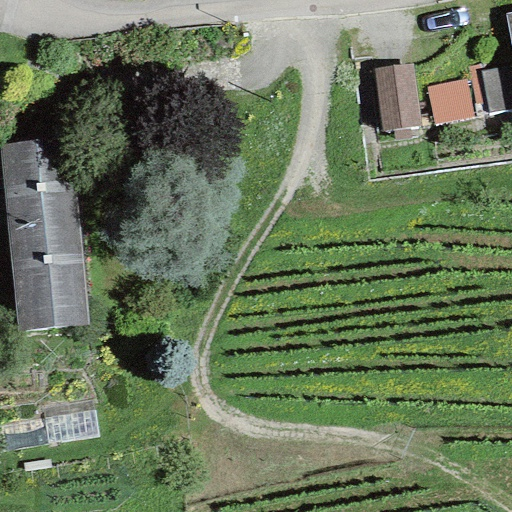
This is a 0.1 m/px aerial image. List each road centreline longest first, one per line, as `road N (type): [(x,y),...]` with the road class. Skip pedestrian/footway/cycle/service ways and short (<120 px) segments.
road 1 (track): [(303,3),(315,110),(307,152),(194,346),(195,379),(212,409),(233,420),(404,446),(511,505)]
road 2 (residential): [(25,0),(116,18),(334,0)]
